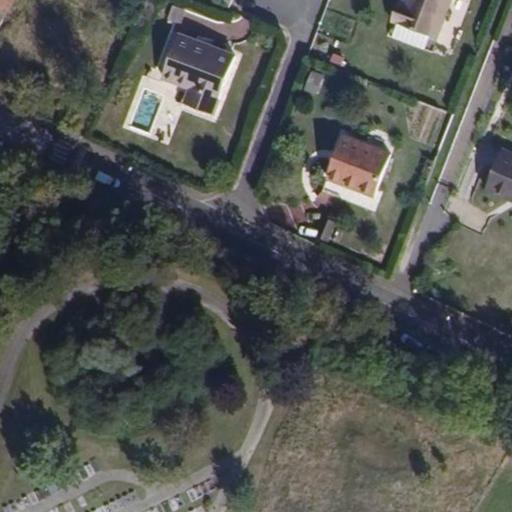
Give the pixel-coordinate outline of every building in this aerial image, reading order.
[(0,0),(0,86),(6,75),(0,71),(0,25),(14,0),(0,0)] [(399,0),(391,20),(437,38),(450,0),(404,0),(404,1),(401,0),(399,0)] [(178,38),(210,50),(211,46),(196,40),(180,34),(178,38)] [(214,114),(236,56),(211,46),(210,50),(178,38),(164,76),(191,87),(185,103),(214,114)] [(304,90),(318,94),(323,73),(309,70),(304,90)] [(328,177),(323,191),(340,197),(370,209),(375,211),(383,191),(378,189),(392,154),(344,135),(328,177)] [(511,152),(503,149),(486,188),(505,196),(507,193),(511,195),(511,152)] [(337,203),(340,197),(323,191),(318,196),(337,203)] [(401,367),(409,352),(393,344),(385,359),(401,367)]
